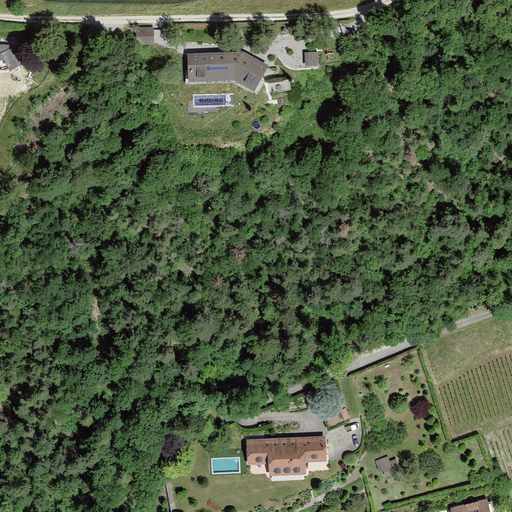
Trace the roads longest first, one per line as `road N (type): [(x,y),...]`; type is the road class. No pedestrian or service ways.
road 1 (residential): [(394,0),(356,15),(0,18)]
road 2 (residential): [(230,416),(411,337),(511,306)]
